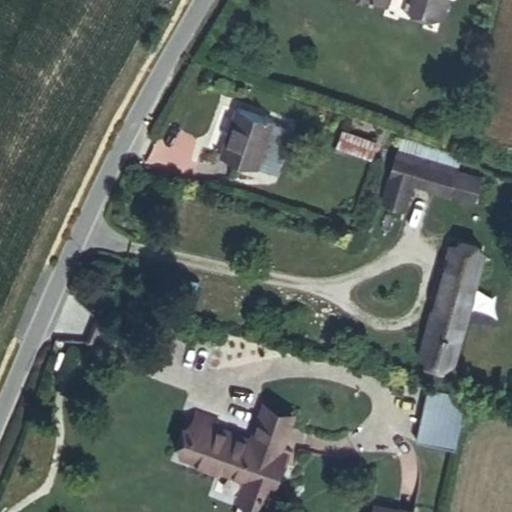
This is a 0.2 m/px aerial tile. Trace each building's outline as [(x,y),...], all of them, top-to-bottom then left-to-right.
[(449,19),(455,0),(406,0),(405,3),(449,19)] [(280,173),(294,125),(275,119),(276,115),(236,103),(220,154),(280,173)] [(379,156),(385,141),(350,129),(344,145),(379,156)] [(485,176),(465,170),(465,167),(407,149),(391,197),(414,204),(421,182),(457,192),(461,191),(479,196),(485,176)] [(452,356),(485,251),(454,242),(421,346),(452,356)] [(450,438),(462,389),(424,379),(411,429),(450,438)] [(272,503),(289,446),(285,444),(295,412),(265,402),(255,435),(252,442),(227,437),(231,428),(195,418),(185,453),(250,473),(244,496),(272,503)] [(222,413),(199,406),(195,418),(218,424),(222,413)] [(255,435),(231,428),(227,437),(252,442),(255,435)] [(450,438),(411,429),(410,433),(449,442),(450,438)] [(416,511),(418,506),(379,500),(376,511),(416,511)]
